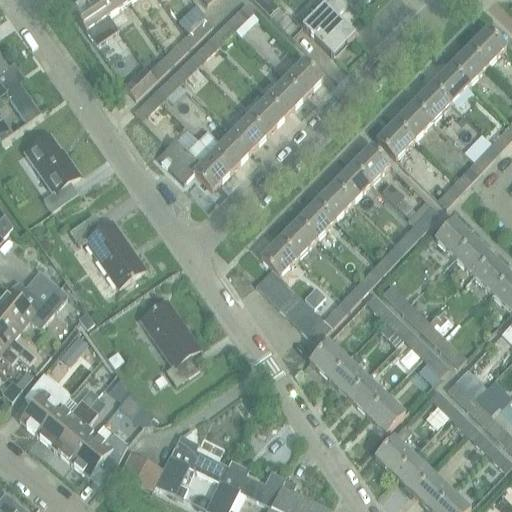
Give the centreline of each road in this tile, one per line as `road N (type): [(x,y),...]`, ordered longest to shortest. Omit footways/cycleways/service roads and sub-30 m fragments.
road 1 (residential): [(187,254),(445,0)]
road 2 (residential): [(363,511),(187,254)]
road 3 (residential): [(187,254),(15,11)]
